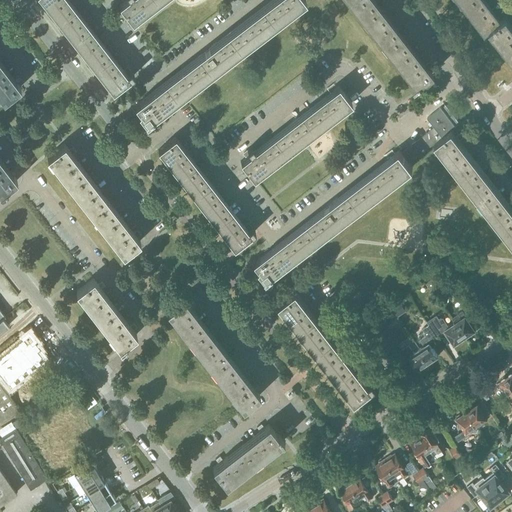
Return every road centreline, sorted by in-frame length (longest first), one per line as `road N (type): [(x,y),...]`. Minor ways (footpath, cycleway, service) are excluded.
road 1 (residential): [(235,511),(511,338)]
road 2 (unclassified): [(165,466),(0,252)]
road 3 (residential): [(136,155),(18,0)]
road 4 (residential): [(511,152),(465,77),(393,0)]
